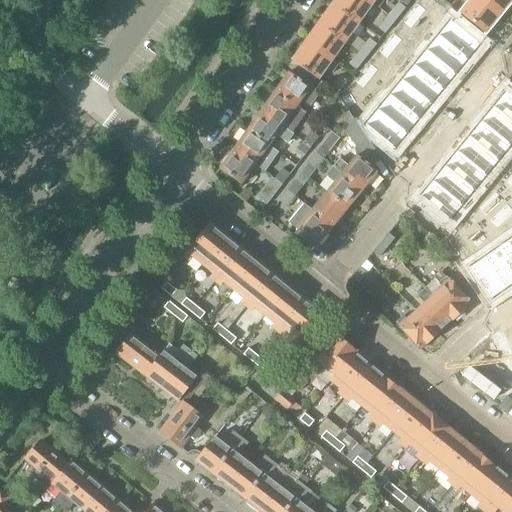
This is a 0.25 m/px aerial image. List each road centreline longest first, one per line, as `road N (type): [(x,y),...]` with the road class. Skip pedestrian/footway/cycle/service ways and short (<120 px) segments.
road 1 (residential): [(321,289),(511,59)]
road 2 (residential): [(29,362),(170,163)]
road 3 (residential): [(219,511),(29,362)]
road 4 (residential): [(170,163),(290,0)]
road 5 (residential): [(170,163),(321,289)]
road 6 (residential): [(321,289),(426,376)]
